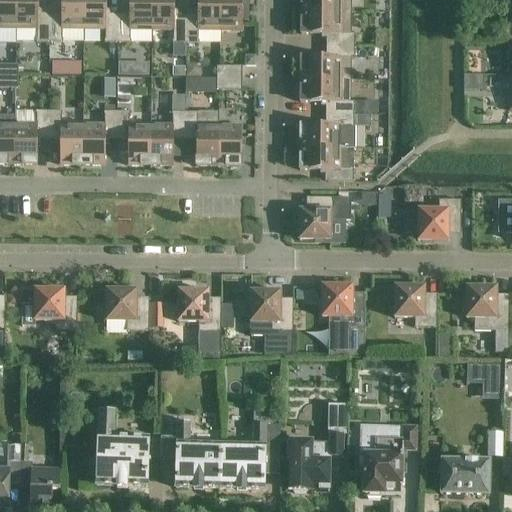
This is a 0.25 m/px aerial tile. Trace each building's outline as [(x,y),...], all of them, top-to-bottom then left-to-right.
[(0,0),(0,30),(16,31),(16,0),(0,0)] [(37,44),(50,44),(50,19),(39,19),(38,0),(16,0),(16,31),(37,31),(37,44)] [(50,19),(50,44),(63,44),(63,31),(84,31),(84,0),(61,0),(62,19),(50,19)] [(105,44),(118,45),(118,19),(107,19),(106,0),(84,0),(84,31),(105,32),(105,44)] [(131,32),(152,32),(152,0),(129,0),(129,19),(118,19),(118,45),(131,45),(131,32)] [(173,45),(186,45),(186,20),(174,20),(174,0),(152,0),(152,32),(173,32),(173,45)] [(199,32),(220,32),(220,0),(197,0),(197,20),(186,20),(186,45),(199,45),(199,32)] [(220,0),(220,32),(242,33),(243,9),(248,9),(248,0),(220,0)] [(299,13),(350,14),(350,0),(301,0),(301,13),(299,13)] [(329,48),(355,48),(355,35),(354,35),(354,36),(350,36),(350,14),(299,13),(299,14),(301,14),(301,36),(329,36),(329,48)] [(354,61),(355,48),(329,48),(329,59),(301,59),(300,81),(298,81),(349,82),(350,60),(354,60),(354,61)] [(64,62),(53,63),(53,75),(63,76),(64,62)] [(0,78),(18,78),(18,66),(0,66),(0,78)] [(119,67),(118,90),(137,90),(138,67),(119,67)] [(217,80),(242,80),(242,68),(217,68),(217,80)] [(484,77),(464,77),(464,91),(484,91),(484,77)] [(18,78),(0,78),(0,89),(18,90),(18,78)] [(242,80),(217,80),(217,92),(242,92),(242,80)] [(329,116),(354,116),(354,103),(353,103),(353,104),(349,104),(349,82),(298,81),(298,82),(300,82),(300,104),(329,104),(329,116)] [(155,92),(155,103),(172,103),(172,92),(155,92)] [(184,110),(214,109),(214,94),(184,94),(184,110)] [(37,138),(49,138),(49,113),(15,113),(15,117),(15,169),(15,167),(37,167),(37,138)] [(49,113),(49,138),(60,138),(60,167),(82,167),(82,169),(83,169),(83,126),(62,126),(62,113),(49,113)] [(83,126),(83,169),(83,167),(105,167),(105,139),(117,139),(117,113),(104,113),(104,126),(83,126)] [(150,170),(151,170),(151,127),(130,126),(130,113),(117,113),(117,139),(128,139),(128,168),(150,168),(150,170)] [(151,127),(151,170),(151,168),(173,168),(173,139),(185,139),(185,114),(172,114),(172,127),(151,127)] [(185,114),(185,139),(196,139),(196,168),(218,168),(218,170),(219,171),(219,127),(219,114),(185,114)] [(354,150),(354,116),(329,116),(329,127),(300,127),(300,149),(298,149),(354,150)] [(14,169),(15,169),(15,117),(0,117),(0,166),(14,167),(14,169)] [(219,127),(219,171),(219,168),(241,169),(241,127),(219,127)] [(328,172),(328,184),(353,184),(354,150),(298,149),(298,150),(300,150),(300,172),(328,172)] [(191,173),(191,157),(176,156),(176,172),(191,173)] [(376,195),(362,195),(362,207),(376,207),(376,195)] [(315,212),(299,212),(299,242),(330,242),(331,222),(340,222),(346,222),(351,222),(351,200),(340,200),(313,200),(313,201),(315,201),(315,212)] [(418,215),(405,215),(404,236),(418,236),(418,243),(448,243),(448,228),(460,228),(459,230),(461,230),(461,202),(439,202),(438,212),(418,212),(418,215)] [(353,288),(322,288),(322,319),(329,319),(329,356),(365,356),(365,329),(365,301),(364,301),(364,304),(353,303),(353,288)] [(394,288),(394,320),(414,320),(414,330),(437,330),(437,302),(436,302),(436,304),(425,304),(425,289),(394,288)] [(509,355),(509,303),(508,303),(508,305),(497,305),(497,289),(466,289),(466,320),(474,320),(474,333),(495,333),(495,355),(509,355)] [(34,307),(22,306),(22,328),(35,328),(35,323),(55,323),(54,332),(77,333),(77,305),(76,305),(76,307),(65,307),(65,292),(35,291),(34,305),(34,307)] [(137,292),(107,292),(106,323),(126,323),(126,333),(149,333),(149,306),(148,306),(148,308),(137,308),(137,292)] [(198,324),(198,334),(198,355),(221,355),(221,306),(220,306),(220,308),(209,308),(209,293),(178,292),(178,324),(198,324)] [(315,293),(296,292),(296,302),(315,302),(315,293)] [(281,293),(251,293),(250,324),(250,338),(265,338),(265,357),(293,357),(293,334),(293,307),(292,307),(292,309),(281,309),(281,293)] [(364,359),(363,372),(376,372),(376,359),(364,359)] [(511,362),(504,362),(503,410),(511,410),(511,362)] [(502,402),(502,367),(468,367),(467,385),(483,386),(483,401),(502,402)] [(264,492),(265,472),(266,440),(280,440),(281,428),(273,428),(274,412),(254,412),(253,447),(223,446),(222,490),(237,491),(237,492),(246,492),(246,491),(264,492)] [(147,488),(148,468),(148,449),(148,440),(113,438),(114,413),(98,413),(97,487),(117,487),(117,489),(127,489),(127,488),(147,488)] [(177,461),(176,469),(176,489),(194,490),(194,491),(203,491),(203,490),(222,490),(223,446),(190,445),(190,424),(178,423),(177,439),(161,439),(161,440),(161,450),(161,460),(177,461)] [(292,445),(291,472),(291,492),(294,492),(296,495),(305,496),(306,493),(328,493),(329,459),(341,460),(342,437),(348,437),(348,425),(330,424),(329,446),(292,445)] [(66,425),(65,448),(79,449),(79,426),(66,425)] [(401,488),(401,471),(401,458),(402,458),(402,453),(416,453),(417,429),(402,429),(402,441),(376,441),(375,451),(374,451),(374,442),(362,442),(361,456),(358,456),(357,474),(362,474),(362,487),(365,487),(364,494),(367,494),(367,499),(381,499),(381,495),(384,495),(384,491),(397,492),(401,488)] [(488,459),(502,459),(503,435),(488,434),(488,459)] [(148,440),(148,449),(161,450),(161,440),(148,440)] [(9,448),(8,463),(20,464),(21,448),(9,448)] [(9,489),(20,489),(20,464),(8,463),(8,470),(0,469),(0,509),(8,510),(9,489)] [(489,497),(490,477),(490,464),(442,463),(441,496),(489,497)] [(20,464),(20,489),(31,489),(31,510),(52,511),(53,491),(60,491),(60,471),(33,471),(33,464),(28,464),(20,464)] [(511,469),(503,470),(503,483),(511,483),(511,469)]
